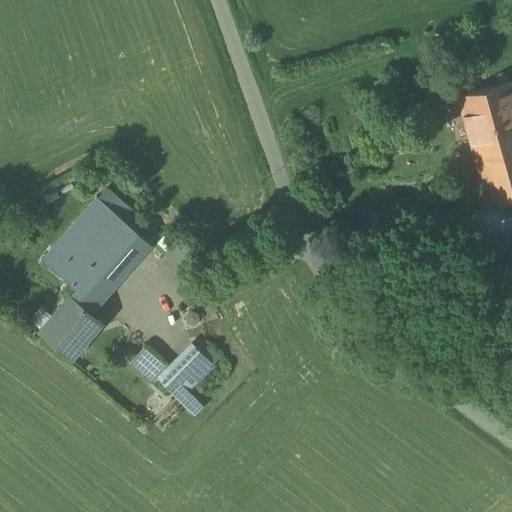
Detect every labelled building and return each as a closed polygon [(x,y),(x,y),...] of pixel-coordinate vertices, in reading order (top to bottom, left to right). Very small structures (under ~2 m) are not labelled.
[(466,149),(511,135),(511,86),(511,83),(452,99),(466,149)] [(511,135),(466,149),(482,207),(511,198),(511,135)] [(43,261),(77,289),(96,305),(150,244),(126,222),(133,212),(105,190),(43,261)] [(511,318),(511,265),(466,278),(481,328),(511,318)] [(89,312),(96,305),(77,289),(41,332),(71,357),(101,322),(89,312)] [(209,369),(185,345),(160,369),(150,381),(189,420),(203,406),(188,390),(209,369)] [(160,369),(139,352),(124,370),(145,387),(150,381),(160,369)]
